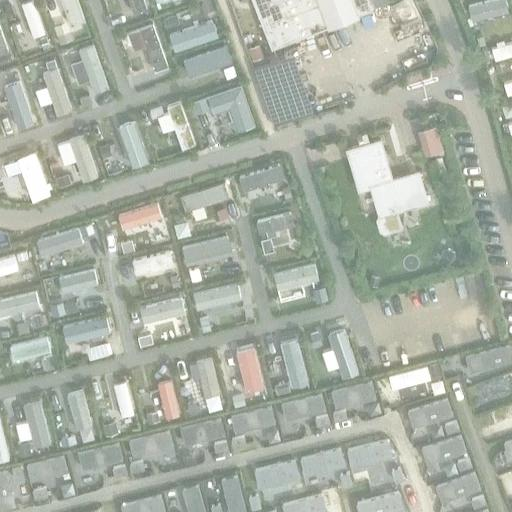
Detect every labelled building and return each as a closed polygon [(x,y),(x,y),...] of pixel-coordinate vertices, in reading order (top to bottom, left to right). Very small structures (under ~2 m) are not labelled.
[(252,0),(271,47),(326,25),(327,27),(357,16),(356,13),(373,7),(370,0),(252,0)] [(496,0),(473,6),(476,18),(509,9),(506,0),(496,0)] [(511,40),(491,47),(494,59),(511,53),(511,40)] [(511,79),(503,82),(506,93),(511,91),(511,79)] [(237,85),(206,97),(211,112),(226,107),(234,130),(251,124),(237,85)] [(511,134),(511,133),(511,121),(501,124),(505,136),(511,134)] [(417,129),(424,155),(443,150),(435,124),(417,129)] [(380,138),(368,142),(366,132),(358,134),(360,144),(347,148),(358,188),(370,185),(378,214),(375,218),(379,230),(384,232),(402,227),(397,209),(426,200),(418,171),(391,179),(380,138)] [(508,345),(465,356),(468,370),(511,359),(508,345)] [(511,372),(472,386),(476,399),(511,385),(511,369),(511,370),(511,372)] [(369,380),(328,390),(333,408),(373,398),(369,380)] [(319,392),(278,402),(282,418),(323,410),(319,392)] [(445,398),(404,410),(410,428),(450,415),(445,398)] [(376,402),(364,404),(367,415),(380,413),(376,402)] [(511,403),(489,412),(494,425),(511,418),(511,403)] [(269,405),(228,414),(232,433),(272,422),(269,405)] [(343,410),(329,412),(331,421),(345,418),(343,410)] [(325,414),(310,417),(313,426),(326,423),(325,414)] [(218,417),(178,426),(181,444),(221,435),(218,417)] [(454,420),(441,424),(444,433),(456,429),(454,420)] [(275,428),(264,432),(266,442),(277,440),(275,428)] [(167,429),(126,438),(130,459),(170,447),(167,429)] [(374,438),(386,472),(397,468),(385,434),(374,438)] [(459,434),(419,447),(424,463),(465,450),(459,434)] [(241,435),(228,438),(230,447),(244,444),(241,435)] [(511,437),(500,441),(504,452),(511,449),(511,437)] [(223,440),(211,443),(212,451),(225,448),(223,440)] [(117,442),(75,451),(79,469),(121,459),(117,442)] [(319,487),(310,452),(297,456),(306,490),(319,487)] [(61,455),(23,464),(28,482),(65,472),(61,455)] [(467,457),(454,461),(457,471),(469,466),(467,457)] [(140,460),(127,463),(129,471),(142,469),(140,460)] [(261,464),(267,487),(270,500),(283,497),(273,461),(261,464)] [(123,464),(109,467),(112,476),(124,473),(123,464)] [(0,469),(0,510),(10,508),(1,469),(0,469)] [(245,511),(247,511),(237,472),(225,475),(234,507),(214,511),(245,511)] [(473,472),(433,486),(439,502),(479,488),(473,472)] [(204,511),(198,484),(186,487),(191,511),(204,511)] [(44,486),(29,490),(32,499),(45,496),(44,486)] [(161,511),(158,494),(117,505),(119,511),(161,511)] [(481,494),(468,499),(471,509),(485,504),(481,494)] [(290,511),(303,511),(301,502),(298,503),(297,498),(287,501),(287,500),(279,503),(281,511),(286,511),(290,511)]
